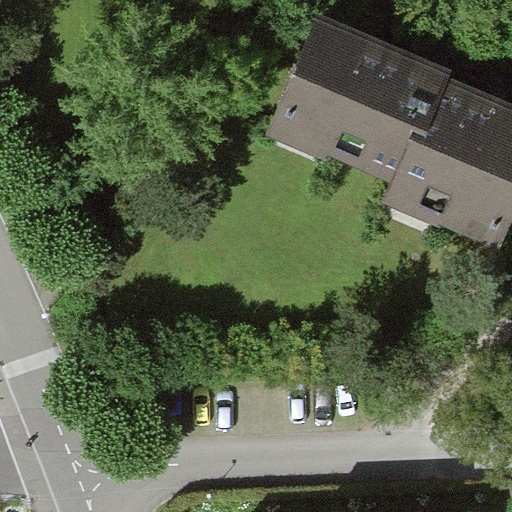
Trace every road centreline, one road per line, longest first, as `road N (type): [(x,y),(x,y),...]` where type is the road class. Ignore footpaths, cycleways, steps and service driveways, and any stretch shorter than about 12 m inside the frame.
road 1 (residential): [(75,464),(511,451)]
road 2 (residential): [(75,464),(0,294)]
road 3 (track): [(419,454),(416,407),(511,306)]
